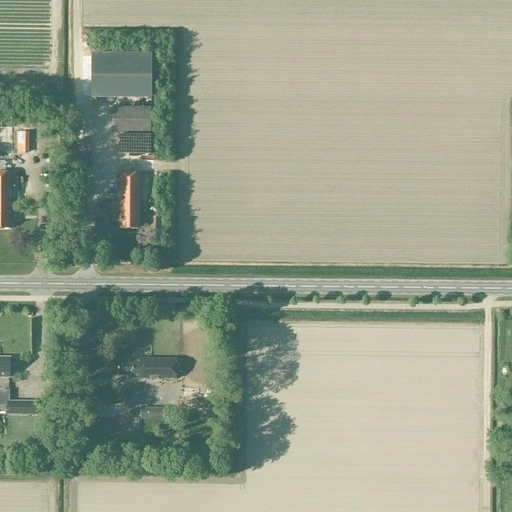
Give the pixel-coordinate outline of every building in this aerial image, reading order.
[(150,96),(150,56),(89,56),(89,96),(150,96)] [(113,108),(113,133),(151,133),(151,108),(113,108)] [(29,153),(29,132),(17,132),(17,153),(29,153)] [(0,228),(10,229),(11,173),(0,172),(0,228)] [(139,174),(119,173),(119,229),(139,230),(139,174)] [(0,377),(9,378),(9,358),(0,357),(0,377)] [(176,359),(132,358),(132,361),(118,361),(118,375),(128,376),(128,378),(176,379),(176,359)] [(38,402),(8,402),(7,415),(37,415),(38,402)] [(167,420),(167,408),(140,408),(140,420),(167,420)]
